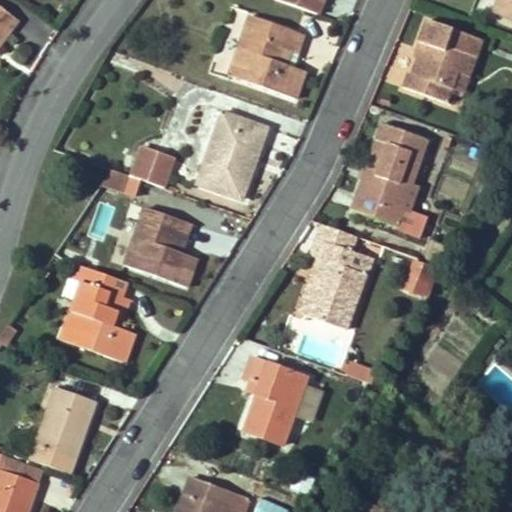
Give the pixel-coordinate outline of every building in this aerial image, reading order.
[(274,0),(274,1),(315,15),(320,2),(323,3),(323,0),(274,0)] [(511,19),(511,0),(495,0),(491,11),(511,19)] [(0,32),(1,31),(6,35),(17,21),(0,8),(0,32)] [(296,55),(290,53),(297,35),(249,18),(228,77),(293,100),(303,71),(292,68),(296,55)] [(456,72),(466,76),(479,40),(425,20),(418,41),(426,44),(420,59),(417,58),(411,74),(407,73),(402,87),(445,103),(450,88),(456,72)] [(290,53),(296,55),(303,37),(297,35),(290,53)] [(418,41),(412,56),(417,58),(420,59),(426,44),(418,41)] [(456,72),(450,88),(460,91),(466,76),(456,72)] [(222,115),(197,185),(241,201),(266,129),(222,115)] [(396,225),(410,182),(425,141),(381,125),(351,209),(396,225)] [(129,177),(140,181),(164,189),(173,160),(140,148),(129,177)] [(140,181),(129,177),(116,173),(107,188),(133,198),(140,181)] [(417,185),(410,182),(396,225),(394,229),(418,238),(426,216),(408,209),(417,185)] [(124,266),(145,208),(131,203),(109,261),(124,266)] [(179,234),(184,221),(145,208),(124,266),(185,287),(203,242),(186,236),(179,234)] [(179,234),(186,236),(190,224),(184,221),(179,234)] [(317,239),(351,251),(356,236),(322,224),(317,239)] [(324,261),(303,316),(342,330),(363,274),(344,268),(351,251),(317,239),(311,256),(316,258),(324,261)] [(431,240),(424,258),(437,263),(444,244),(431,240)] [(363,274),(369,258),(351,251),(344,268),(363,274)] [(72,264),(87,269),(104,276),(107,266),(67,252),(61,260),(72,264)] [(316,258),(296,314),(303,316),(324,261),(316,258)] [(420,296),(430,267),(414,261),(404,289),(420,296)] [(81,284),(87,269),(72,264),(67,279),(81,284)] [(430,267),(420,296),(425,298),(435,269),(430,267)] [(125,283),(104,276),(87,269),(81,284),(61,341),(123,363),(133,335),(117,329),(111,326),(120,298),(125,283)] [(117,329),(127,301),(120,298),(111,326),(117,329)] [(259,386),(256,394),(244,433),(282,446),(306,378),(252,359),(244,379),(251,382),(259,386)] [(343,362),(340,372),(369,382),(375,368),(351,360),(350,364),(343,362)] [(251,382),(248,391),(256,394),(259,386),(251,382)] [(53,389),(29,460),(69,474),(95,403),(53,389)] [(20,477),(38,483),(42,469),(25,463),(20,477)] [(33,500),(38,483),(20,477),(0,470),(0,511),(22,511),(27,498),(33,500)] [(223,511),(225,507),(231,510),(237,495),(193,479),(180,511),(223,511)] [(251,511),(287,511),(289,509),(259,496),(251,511)]
